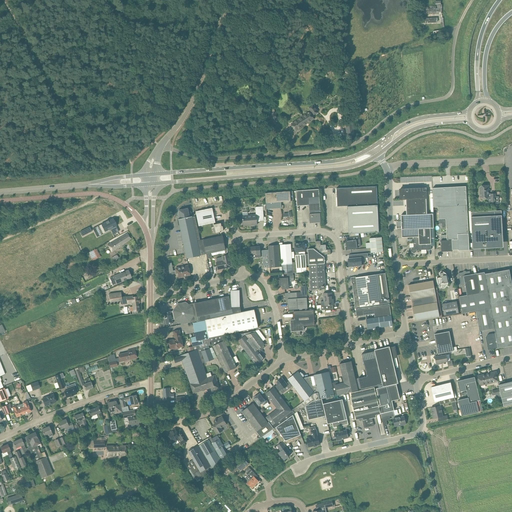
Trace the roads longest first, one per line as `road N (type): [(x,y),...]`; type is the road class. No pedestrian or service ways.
road 1 (unclassified): [(459,23),(449,94),(393,113),(353,143),(211,159),(161,145)]
road 2 (secondary): [(155,184),(346,168),(378,154)]
road 3 (secondary): [(373,147),(327,162),(156,174)]
road 4 (unclassified): [(350,344),(332,236),(235,236)]
road 5 (unclassified): [(294,467),(420,431),(415,380)]
road 6 (residential): [(0,437),(151,382)]
road 7 (unclassified): [(161,145),(192,100),(227,0)]
road 8 (track): [(140,222),(125,223),(98,200),(0,240)]
road 9 (unclassified): [(150,421),(215,408),(281,360)]
